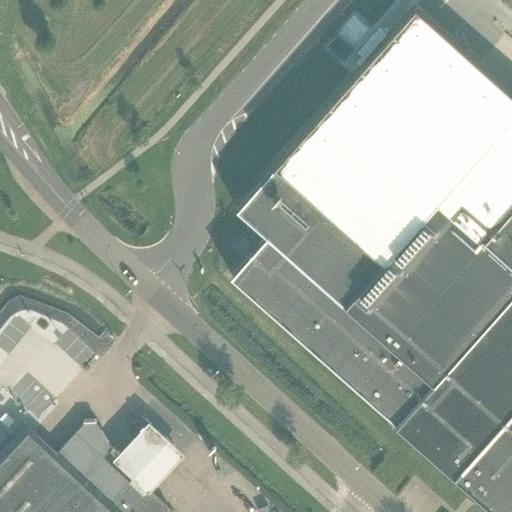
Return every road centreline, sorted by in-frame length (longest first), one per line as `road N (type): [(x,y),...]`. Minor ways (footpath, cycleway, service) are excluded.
road 1 (unclassified): [(321,0),(201,136),(193,230),(149,288)]
road 2 (tertiary): [(377,494),(149,288)]
road 3 (tertiary): [(149,288),(112,258),(22,152)]
